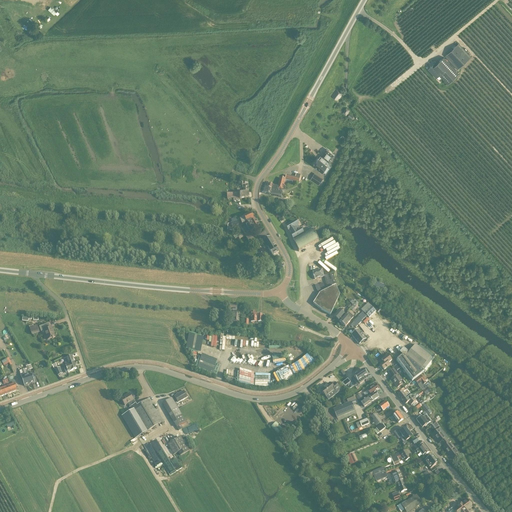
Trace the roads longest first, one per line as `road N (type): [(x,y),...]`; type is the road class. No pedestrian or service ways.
road 1 (tertiary): [(278,290),(288,263),(255,190),(365,0)]
road 2 (tertiary): [(278,290),(189,290),(0,270)]
road 3 (unclassified): [(88,379),(136,366),(278,399),(336,364)]
road 4 (tertiary): [(486,511),(357,352)]
road 5 (track): [(391,87),(498,0)]
